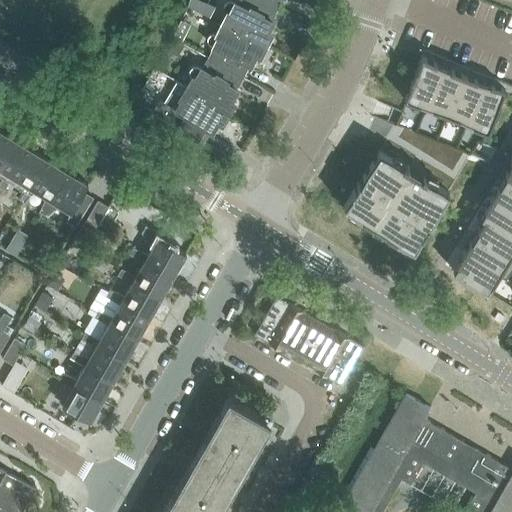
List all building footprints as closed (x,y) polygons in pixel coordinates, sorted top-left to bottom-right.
[(270,20),(276,7),(259,0),(238,0),(237,3),(232,1),(230,0),(226,2),(223,5),(223,7),(224,10),(225,12),(227,12),(221,23),(266,45),(271,34),(267,32),(272,22),(270,20)] [(260,56),(266,45),(221,23),(216,33),(212,33),(211,33),(208,35),(207,39),(207,41),(209,44),(214,47),(209,58),(242,76),(248,64),(250,65),(256,54),(260,56)] [(395,124),(345,205),(414,248),(475,150),(483,142),(506,83),(424,50),(395,124)] [(235,88),(242,76),(209,58),(203,69),(198,66),(196,66),(194,66),(190,67),(189,70),(189,73),(191,76),(192,77),(186,87),(228,113),(235,102),(231,100),(237,89),(235,88)] [(153,93),(143,87),(135,100),(146,106),(153,93)] [(222,124),(228,113),(186,87),(180,97),(177,96),(175,96),(173,97),(171,99),(170,102),(170,104),(171,106),(175,109),(161,101),(154,112),(202,142),(209,130),(211,131),(218,121),(222,124)] [(8,174),(25,146),(5,134),(0,141),(0,168),(5,172),(8,174)] [(8,174),(5,172),(0,182),(0,187),(4,190),(12,177),(26,184),(29,187),(46,159),(25,146),(8,174)] [(29,187),(26,184),(19,199),(25,202),(33,189),(46,197),(49,199),(66,171),(46,159),(29,187)] [(511,162),(502,179),(511,185),(511,162)] [(87,184),(66,171),(49,199),(46,197),(39,211),(45,215),(54,201),(71,212),(87,184)] [(511,185),(502,179),(491,197),(511,209),(511,185)] [(511,209),(491,197),(481,214),(484,216),(511,233),(511,209)] [(108,207),(98,200),(85,221),(96,227),(108,207)] [(511,233),(484,216),(474,234),(506,254),(511,244),(511,233)] [(155,241),(147,255),(145,258),(173,274),(186,253),(158,237),(159,234),(145,226),(141,233),(155,241)] [(474,234),(463,251),(496,271),(506,254),(474,234)] [(143,262),(135,276),(133,279),(162,295),(173,274),(145,258),(147,255),(133,248),(129,255),(143,262)] [(463,251),(452,270),(484,290),(496,271),(463,251)] [(131,283),(123,296),(121,300),(150,316),(162,295),(133,279),(135,276),(121,269),(117,275),(131,283)] [(119,304),(111,317),(109,321),(138,337),(150,316),(121,300),(123,296),(109,290),(105,296),(119,304)] [(254,334),(286,352),(308,314),(276,296),(254,334)] [(107,325),(100,338),(98,342),(126,358),(138,337),(109,321),(111,317),(97,311),(93,317),(107,325)] [(0,329),(3,331),(11,317),(3,313),(0,318),(0,329)] [(286,352),(341,384),(363,346),(308,314),(286,352)] [(0,351),(10,335),(3,331),(0,329),(0,351)] [(95,346),(88,359),(86,362),(114,379),(126,358),(98,342),(100,338),(85,331),(82,338),(95,346)] [(25,344),(14,338),(2,358),(12,365),(25,344)] [(83,367),(76,380),(74,383),(102,399),(114,379),(86,362),(88,359),(73,352),(70,359),(83,367)] [(74,383),(76,380),(61,373),(58,380),(71,387),(62,405),(90,421),(102,399),(74,383)] [(511,511),(511,469),(500,462),(474,447),(464,441),(424,419),(430,408),(406,394),(337,511),(511,511)] [(217,511),(270,421),(228,397),(162,511),(217,511)] [(0,511),(19,511),(33,488),(0,468),(0,511)]
